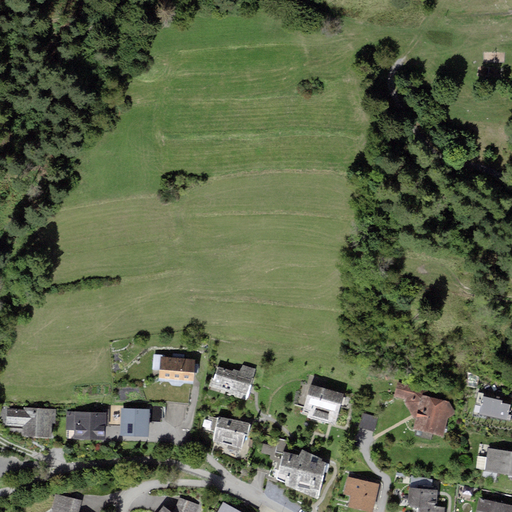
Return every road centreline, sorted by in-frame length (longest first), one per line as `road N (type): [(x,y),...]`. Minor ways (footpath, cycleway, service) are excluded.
road 1 (track): [(511,182),(447,147),(385,72),(428,17)]
road 2 (track): [(223,481),(152,461),(0,494)]
road 3 (residential): [(122,511),(148,485),(223,481),(278,511)]
